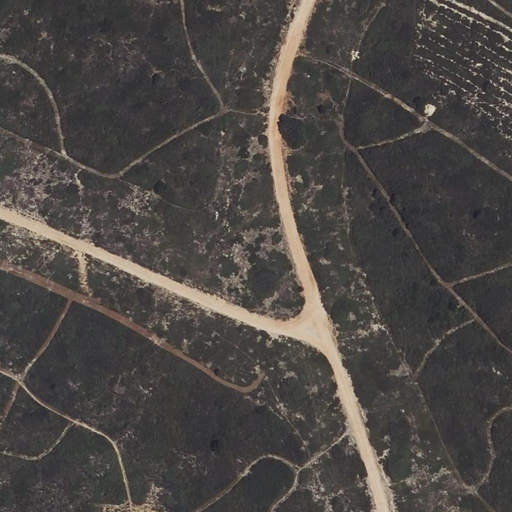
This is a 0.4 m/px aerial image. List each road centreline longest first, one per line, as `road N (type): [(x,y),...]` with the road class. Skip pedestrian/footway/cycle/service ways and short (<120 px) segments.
road 1 (track): [(325,342),(277,177),(273,118),(288,41),(308,0)]
road 2 (track): [(0,207),(325,342)]
road 3 (track): [(388,511),(325,342)]
